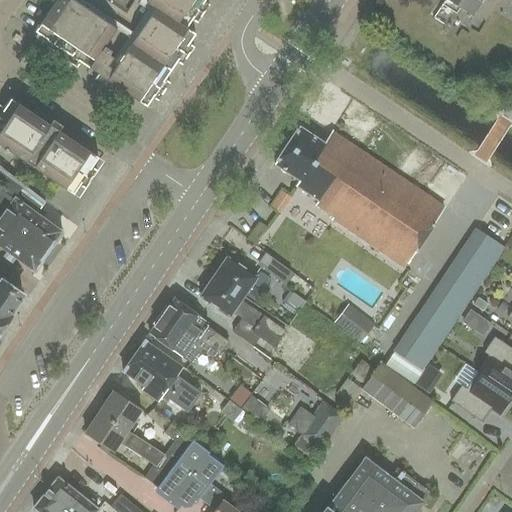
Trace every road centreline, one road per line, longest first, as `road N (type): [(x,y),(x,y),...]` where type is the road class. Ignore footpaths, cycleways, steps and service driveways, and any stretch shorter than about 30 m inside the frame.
road 1 (tertiary): [(10,474),(197,198)]
road 2 (residential): [(155,170),(0,399)]
road 3 (residential): [(155,170),(0,63)]
road 4 (tertiary): [(197,198),(276,82)]
